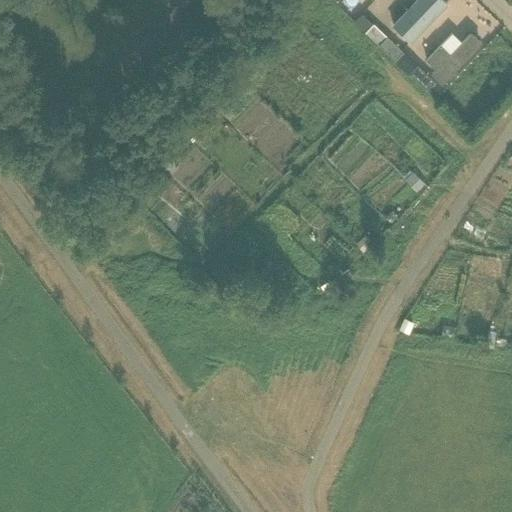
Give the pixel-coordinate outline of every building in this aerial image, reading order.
[(433,0),(425,0),(390,39),(402,51),(442,7),(433,0)] [(378,45),(387,37),(374,25),(366,34),(378,45)] [(425,59),(435,69),(430,74),(441,84),(482,42),(470,31),(460,41),(450,52),(441,44),(441,43),(425,59)] [(378,45),(394,61),(403,52),(387,37),(378,45)] [(418,67),(410,75),(426,91),(426,90),(434,82),(418,67)]
